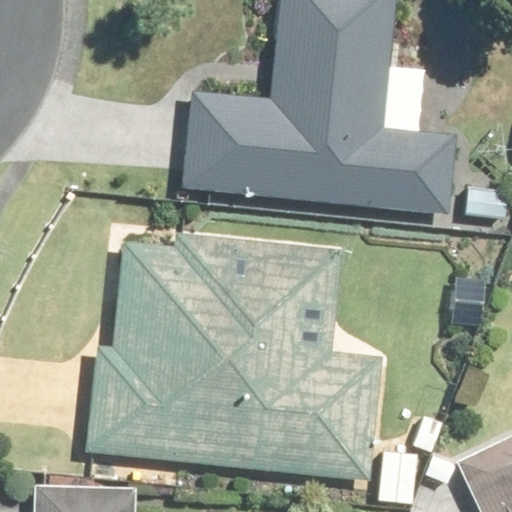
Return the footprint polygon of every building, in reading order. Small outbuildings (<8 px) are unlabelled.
[(188,76),(179,185),(457,207),(465,116),(427,113),(431,62),(392,59),(396,0),(280,0),(274,83),(188,76)] [(92,332),(83,444),(380,466),(390,342),(340,339),(347,239),(119,223),(111,333),(92,332)] [(511,511),(511,424),(446,456),(473,511),(511,511)] [(417,450),(383,449),(381,502),(415,502),(417,450)] [(27,471),(25,511),(143,511),(145,474),(27,471)]
